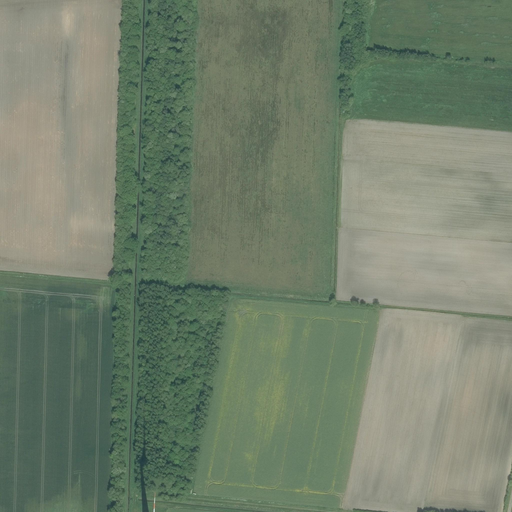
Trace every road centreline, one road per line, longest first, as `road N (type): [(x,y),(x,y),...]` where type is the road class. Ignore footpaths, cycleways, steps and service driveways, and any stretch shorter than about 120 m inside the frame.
road 1 (track): [(131,285),(511,318)]
road 2 (track): [(128,494),(317,511)]
